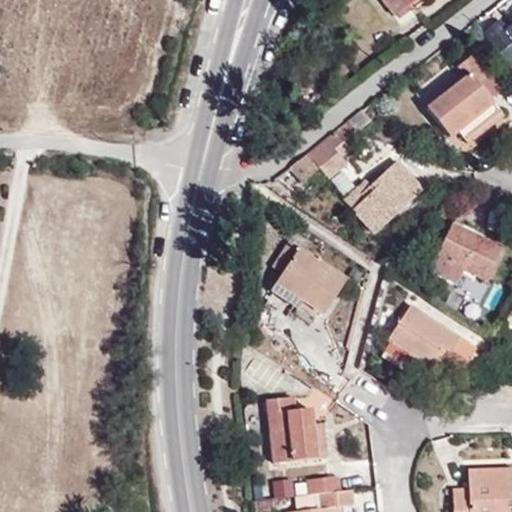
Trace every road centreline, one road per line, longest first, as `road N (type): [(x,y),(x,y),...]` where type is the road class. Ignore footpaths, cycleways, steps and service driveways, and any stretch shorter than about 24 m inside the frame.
road 1 (secondary): [(202,170),(175,354),(190,511)]
road 2 (unclassified): [(202,170),(87,145),(0,141)]
road 3 (residential): [(511,417),(407,431),(399,452),(402,511)]
road 4 (track): [(29,142),(0,313)]
road 5 (secondary): [(207,143),(259,0)]
road 6 (secondary): [(238,0),(207,143)]
